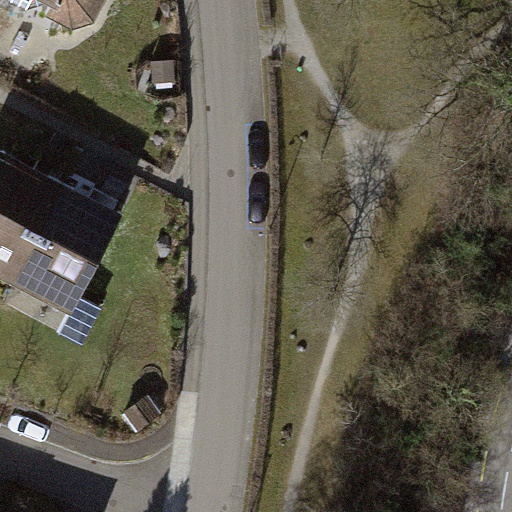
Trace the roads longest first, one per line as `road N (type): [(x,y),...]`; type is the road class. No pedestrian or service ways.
road 1 (residential): [(216,511),(233,372),(237,214),(225,0)]
road 2 (residential): [(0,441),(192,511)]
